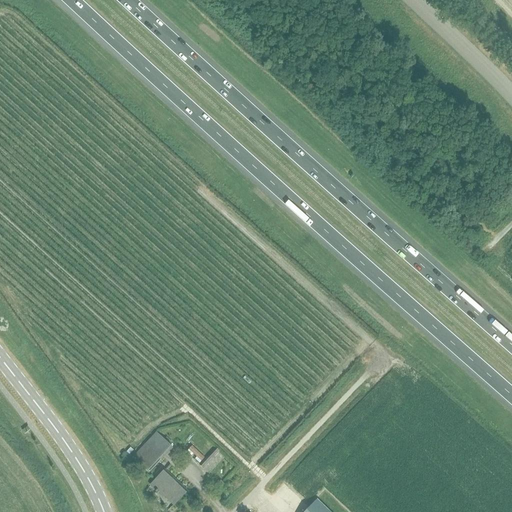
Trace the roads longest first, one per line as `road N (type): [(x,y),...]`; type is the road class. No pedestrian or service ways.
road 1 (motorway): [(71,0),(511,396)]
road 2 (motorway): [(511,345),(129,0)]
road 3 (track): [(387,356),(200,192)]
road 4 (unclassified): [(236,511),(387,356)]
road 5 (unclassified): [(101,511),(0,359)]
road 6 (unclassified): [(511,100),(410,0)]
